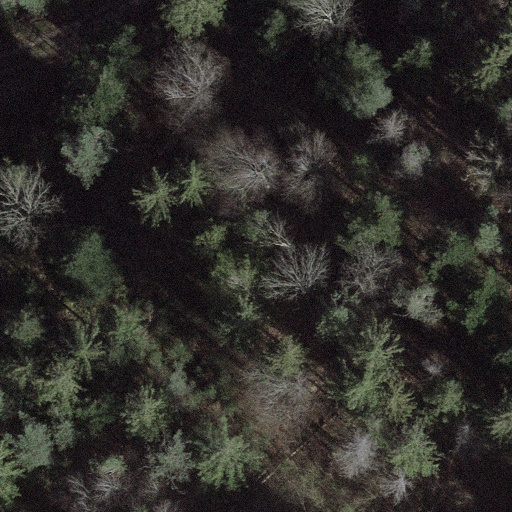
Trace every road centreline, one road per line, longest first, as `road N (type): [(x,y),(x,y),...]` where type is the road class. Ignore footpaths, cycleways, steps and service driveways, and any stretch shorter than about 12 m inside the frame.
road 1 (motorway): [(443,0),(392,511)]
road 2 (track): [(126,0),(0,62)]
